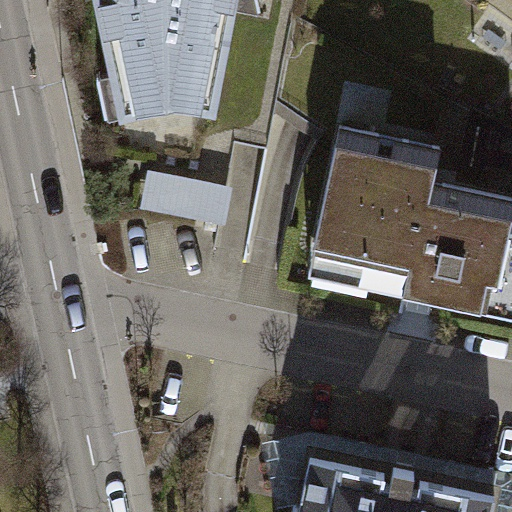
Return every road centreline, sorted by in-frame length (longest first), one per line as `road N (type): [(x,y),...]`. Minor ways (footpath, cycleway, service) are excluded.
road 1 (residential): [(511,393),(59,295)]
road 2 (secondary): [(0,21),(59,295)]
road 3 (secondary): [(59,295),(105,511)]
